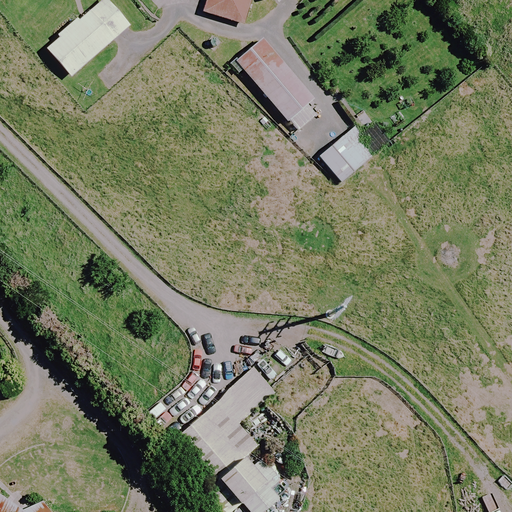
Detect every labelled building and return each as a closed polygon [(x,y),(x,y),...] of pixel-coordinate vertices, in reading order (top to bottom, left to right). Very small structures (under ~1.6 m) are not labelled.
[(130,28),(105,0),(104,0),(46,51),(71,80),(130,28)] [(251,0),(207,0),(203,14),(243,27),(251,0)] [(314,101),(265,42),(237,65),(296,135),(314,120),(305,109),(314,101)] [(376,155),(355,130),(319,159),(341,185),(376,155)] [(273,395),(248,369),(179,437),(218,477),(199,496),(214,511),(234,511),(239,508),(243,511),(265,511),(281,496),(275,489),(285,479),(262,456),(255,463),(250,458),(260,448),(240,428),(273,395)] [(20,511),(22,510),(0,497),(0,511),(20,511)]
